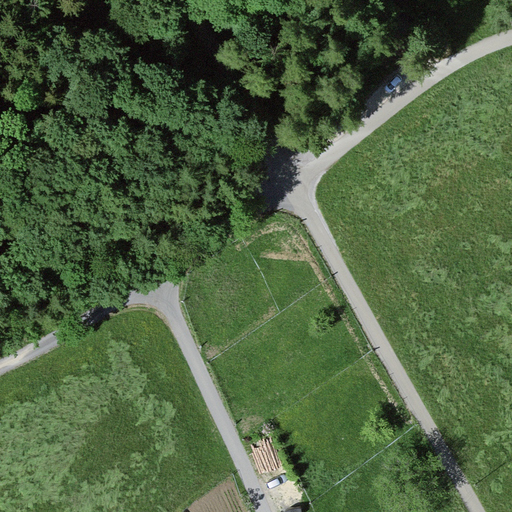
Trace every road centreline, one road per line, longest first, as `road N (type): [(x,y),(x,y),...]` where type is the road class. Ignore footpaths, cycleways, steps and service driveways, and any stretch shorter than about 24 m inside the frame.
road 1 (track): [(295,171),(399,95),(511,39)]
road 2 (track): [(203,0),(295,171)]
road 3 (track): [(0,361),(156,271)]
